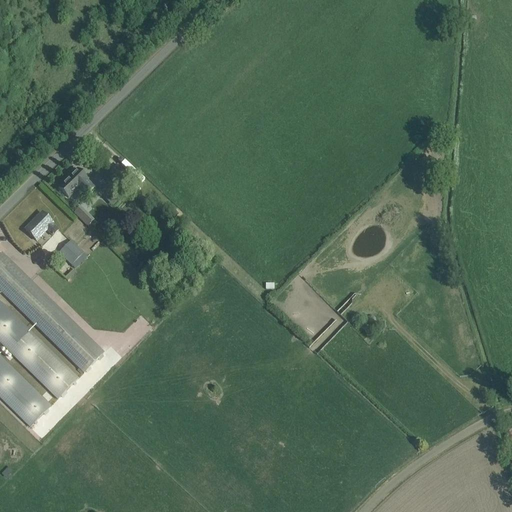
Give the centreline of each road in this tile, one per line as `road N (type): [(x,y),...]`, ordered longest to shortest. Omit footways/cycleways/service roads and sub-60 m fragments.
road 1 (unclassified): [(0,219),(221,0)]
road 2 (unclassified): [(365,511),(390,484),(476,424),(511,411)]
